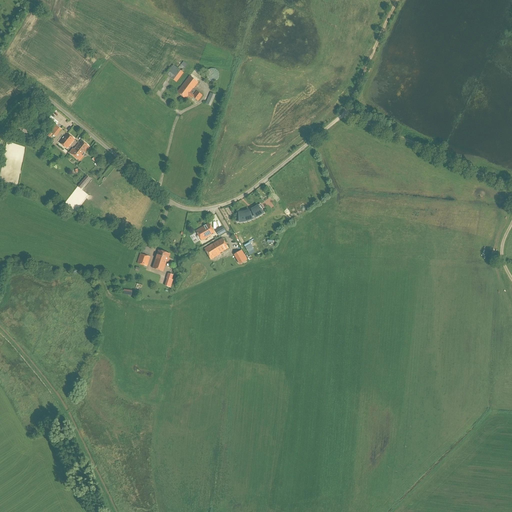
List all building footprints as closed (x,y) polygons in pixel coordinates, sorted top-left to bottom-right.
[(178,68),(182,72),(188,65),(183,61),(178,68)] [(166,75),(176,82),(183,73),(173,65),(166,75)] [(206,74),(206,75),(206,76),(206,77),(207,78),(207,79),(208,80),(209,80),(210,81),(211,81),(212,82),(213,82),(214,81),(215,81),(216,81),(216,80),(217,80),(218,79),(218,78),(219,78),(219,77),(219,76),(219,75),(219,74),(219,73),(219,72),(218,72),(218,71),(217,70),(216,69),(215,69),(214,69),(214,68),(213,68),(212,68),(211,68),(210,69),(209,69),(208,70),(208,71),(207,71),(207,72),(206,73),(206,74)] [(193,97),(198,101),(202,95),(197,91),(194,95),(192,94),(196,90),(193,89),(198,82),(190,76),(177,93),(186,99),(188,96),(192,98),(193,97)] [(206,104),(211,106),(215,95),(211,93),(206,104)] [(50,133),(56,137),(62,130),(56,125),(50,133)] [(60,143),(67,149),(75,139),(68,133),(60,143)] [(69,153),(80,161),(83,157),(83,156),(85,154),(84,153),(90,147),(82,140),(74,149),(73,148),(69,153)] [(90,178),(87,175),(77,186),(81,189),(90,178)] [(252,219),(252,217),(255,216),(256,218),(260,216),(263,213),(258,206),(255,208),(252,209),(253,212),(250,213),(249,210),(246,212),(243,212),(239,213),(240,214),(237,214),(237,222),(240,222),(245,221),(248,221),(252,219)] [(209,223),(196,231),(202,241),(215,233),(209,223)] [(254,254),(260,251),(251,234),(245,237),(254,254)] [(213,244),(219,253),(228,248),(223,238),(213,244)] [(219,253),(213,244),(204,249),(211,260),(220,255),(219,253)] [(153,268),(163,272),(167,262),(169,262),(170,258),(169,258),(170,254),(159,250),(153,268)] [(247,260),(241,251),(235,254),(241,264),(247,260)] [(137,263),(147,267),(150,257),(140,254),(137,263)] [(165,286),(171,288),(173,280),(171,280),(173,275),(168,273),(166,278),(167,279),(165,286)]
